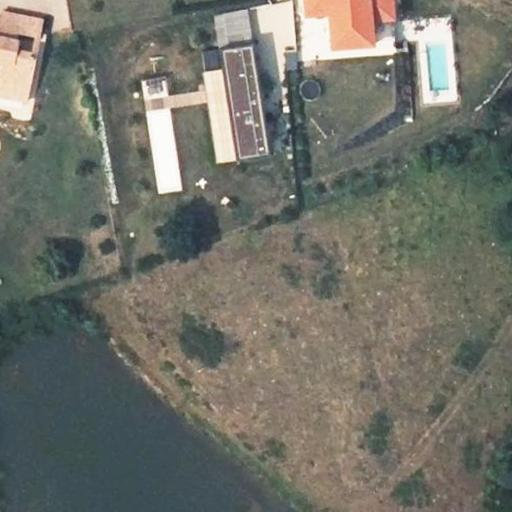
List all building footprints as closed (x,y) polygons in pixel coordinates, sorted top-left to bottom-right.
[(372,24),(394,23),(392,0),(300,0),(302,20),(326,18),(328,53),(373,50),(372,24)] [(38,39),(41,20),(0,14),(0,88),(29,93),(35,57),(16,54),(19,36),(38,39)] [(223,69),(212,71),(222,161),(264,156),(252,45),(221,49),(223,69)] [(0,88),(0,100),(27,106),(29,93),(0,88)] [(268,153),(291,150),(290,139),(267,142),(268,153)]
